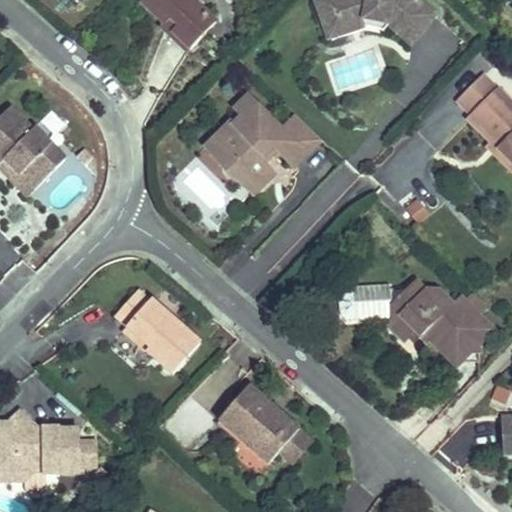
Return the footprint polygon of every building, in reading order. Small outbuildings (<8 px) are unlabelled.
[(191,49),(212,26),(215,23),(190,0),(142,0),(141,2),(191,49)] [(329,0),(314,0),(328,41),(365,28),(384,32),(388,27),(387,26),(364,21),(340,29),(329,0)] [(329,0),(340,29),(364,21),(387,26),(411,45),(436,16),(416,0),(329,0)] [(465,122),(489,145),(511,167),(511,102),(485,76),(458,104),(470,116),(465,122)] [(230,123),(213,141),(230,158),(228,162),(227,164),(227,167),(227,169),(228,171),(231,176),(234,179),(241,181),(246,180),(250,178),(261,188),(273,176),(260,162),(273,148),(294,169),(321,141),(296,116),(282,131),(248,96),(234,110),(242,117),(233,126),(230,123)] [(10,109),(0,119),(0,164),(0,165),(4,161),(35,192),(66,160),(35,130),(33,132),(10,109)] [(213,141),(204,149),(231,176),(228,171),(227,169),(227,167),(227,164),(228,162),(230,158),(213,141)] [(511,167),(489,145),(484,149),(511,176),(511,167)] [(77,157),(85,166),(93,158),(84,149),(77,157)] [(0,170),(28,198),(35,192),(4,161),(0,165),(0,170)] [(234,179),(252,197),(261,188),(250,178),(246,180),(241,181),(234,179)] [(418,202),(408,210),(419,224),(429,215),(418,202)] [(415,344),(420,339),(428,331),(433,337),(430,340),(456,366),(470,353),(479,352),(479,344),(492,330),(478,317),(463,302),(459,298),(451,305),(438,292),(429,292),(417,280),(405,292),(394,293),(391,290),(390,286),(348,290),(344,291),(340,295),(339,306),(340,314),(341,318),(345,321),(350,322),(393,319),(393,322),(415,344)] [(139,291),(115,318),(127,329),(150,349),(147,353),(173,376),(200,345),(139,291)] [(488,307),(473,292),(463,302),(478,317),(488,307)] [(410,340),(393,322),(388,328),(405,345),(410,340)] [(150,349),(127,329),(124,333),(147,353),(150,349)] [(428,331),(420,339),(426,344),(430,340),(433,337),(428,331)] [(506,406),(511,392),(498,386),(492,400),(506,406)] [(219,421),(269,465),(279,454),(299,431),(249,387),(219,421)] [(38,430),(20,414),(8,426),(8,433),(3,439),(0,438),(0,482),(24,482),(24,492),(28,496),(43,496),(47,492),(46,472),(58,472),(58,475),(80,475),(80,468),(79,443),(79,432),(59,432),(59,430),(38,430)] [(511,418),(502,419),(504,457),(511,456),(511,418)] [(8,433),(8,426),(0,425),(0,438),(3,439),(8,433)] [(299,431),(279,454),(292,465),(312,442),(299,431)] [(79,443),(80,468),(96,468),(95,443),(79,443)]
